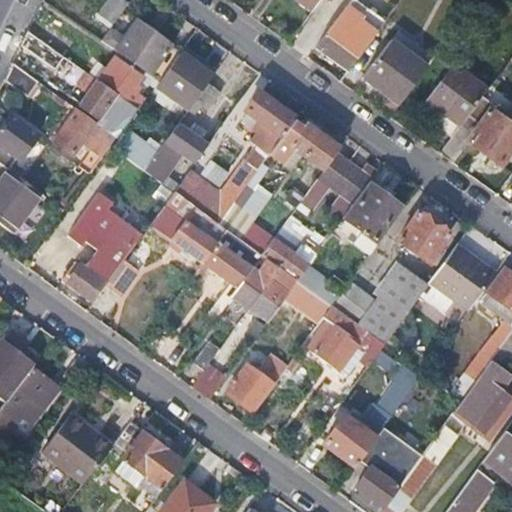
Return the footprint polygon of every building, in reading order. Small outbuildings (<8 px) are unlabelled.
[(110,29),(128,5),(120,0),(107,0),(94,18),(110,29)] [(295,0),(312,12),(320,0),(295,0)] [(386,19),(358,0),(350,0),(316,48),(348,71),(386,19)] [(161,78),(180,52),(136,22),(116,53),(144,74),(157,83),(161,78)] [(48,31),(41,42),(61,57),(63,59),(71,48),(48,31)] [(41,42),(28,33),(22,45),(53,68),(61,57),(41,42)] [(386,104),(394,110),(428,63),(392,38),(363,77),(390,97),(386,104)] [(212,75),(216,69),(185,47),(181,52),(212,75)] [(157,86),(188,108),(207,82),(212,75),(181,52),(157,86)] [(144,74),(116,53),(104,68),(95,81),(136,111),(144,101),(135,96),(139,89),(136,86),(144,74)] [(95,81),(104,68),(96,62),(87,75),(95,81)] [(461,124),(482,95),(487,88),(454,64),(427,99),(461,124)] [(13,65),(5,80),(30,99),(40,84),(13,65)] [(118,126),(123,130),(136,111),(95,81),(87,75),(82,83),(90,89),(80,107),(99,120),(110,105),(122,113),(119,119),(122,120),(118,126)] [(207,82),(188,108),(194,113),(201,103),(208,107),(220,91),(207,82)] [(218,222),(247,183),(269,152),(294,119),(295,117),(258,91),(245,110),(259,119),(253,128),(258,132),(251,141),(259,147),(208,215),(218,222)] [(440,153),(452,161),(467,140),(500,164),(511,147),(511,124),(502,117),(505,112),(482,95),(461,124),(440,153)] [(81,169),(89,175),(104,153),(116,139),(79,112),(55,146),(74,159),(83,147),(92,152),(81,169)] [(294,148),(323,169),(336,150),(339,147),(320,133),(324,127),(309,117),(302,125),(294,119),(269,152),(283,162),(294,148)] [(0,163),(9,170),(17,160),(20,162),(39,138),(10,118),(0,130),(0,163)] [(143,168),(174,190),(178,185),(165,174),(180,153),(194,163),(208,144),(200,139),(206,130),(198,124),(191,132),(178,122),(155,153),(143,168)] [(112,146),(143,168),(155,153),(124,130),(112,146)] [(323,169),(318,175),(331,184),(349,159),(336,150),(323,169)] [(354,200),(368,180),(372,175),(349,159),(331,184),(354,200)] [(0,225),(14,236),(42,195),(9,170),(9,172),(0,184),(0,225)] [(178,185),(174,190),(201,210),(215,190),(188,171),(178,185)] [(342,216),(377,242),(403,206),(390,197),(393,193),(384,186),(380,190),(368,180),(354,200),(342,216)] [(218,222),(226,228),(238,211),(236,208),(245,196),(247,197),(253,188),(247,183),(218,222)] [(202,261),(226,228),(218,222),(208,215),(201,210),(174,190),(151,222),(202,261)] [(98,193),(68,235),(82,245),(85,241),(101,252),(88,269),(81,264),(68,283),(94,302),(105,286),(123,261),(142,235),(108,210),(113,203),(98,193)] [(449,233),(418,210),(397,239),(428,262),(449,233)] [(462,240),(487,253),(494,239),(469,227),(462,240)] [(236,287),(261,253),(248,244),(226,228),(202,261),(236,287)] [(248,244),(261,253),(273,237),(260,228),(248,244)] [(308,263),(321,245),(306,234),(293,252),(273,237),(261,253),(279,266),(297,279),(308,263)] [(479,295),(495,272),(478,260),(476,262),(455,245),(437,270),(476,298),(479,295)] [(235,298),(249,308),(249,307),(279,266),(261,253),(236,287),(231,294),(221,307),(225,310),(235,298)] [(135,270),(123,261),(105,286),(117,295),(135,270)] [(297,279),(311,289),(322,274),(308,263),(297,279)] [(385,342),(427,284),(401,264),(376,300),(358,324),(366,329),(385,342)] [(266,320),(290,288),(297,279),(279,266),(249,307),(249,308),(266,320)] [(511,272),(509,270),(491,295),(503,304),(501,307),(505,310),(507,307),(511,310),(511,272)] [(309,302),(316,293),(311,289),(297,279),(290,288),(309,302)] [(332,305),(358,324),(376,300),(349,281),(332,305)] [(219,311),(221,307),(231,294),(225,290),(213,307),(219,311)] [(323,317),(332,305),(316,293),(309,302),(306,305),(323,317)] [(361,345),(324,319),(304,347),(341,373),(361,345)] [(475,380),(490,359),(511,330),(511,325),(503,319),(464,371),(475,380)] [(31,369),(40,358),(26,347),(25,348),(21,345),(26,340),(11,329),(0,344),(0,375),(17,388),(31,369)] [(379,350),(380,348),(385,342),(366,329),(360,336),(379,350)] [(207,366),(209,362),(220,348),(209,340),(196,357),(207,366)] [(381,351),(374,361),(396,377),(377,403),(373,401),(361,418),(371,424),(368,429),(376,434),(381,426),(417,376),(381,351)] [(57,382),(71,392),(93,363),(80,353),(57,382)] [(511,381),(511,375),(490,359),(475,380),(450,414),(491,444),(511,415),(511,396),(505,391),(511,381)] [(201,392),(210,398),(227,375),(209,362),(207,366),(192,386),(201,392)] [(225,391),(254,412),(284,370),(276,364),(266,378),(245,363),(225,391)] [(5,403),(22,416),(31,423),(58,389),(31,369),(17,388),(7,401),(5,403)] [(17,388),(0,375),(0,396),(7,401),(17,388)] [(0,409),(0,440),(15,420),(17,422),(22,416),(5,403),(0,409)] [(354,465),(359,459),(376,434),(368,429),(371,424),(361,418),(357,422),(344,413),(323,443),(354,465)] [(42,453),(82,485),(110,448),(112,445),(72,414),(42,453)] [(140,483),(157,495),(183,461),(131,422),(112,445),(110,448),(124,459),(123,460),(125,461),(126,460),(146,474),(140,483)] [(357,485),(384,506),(397,488),(422,455),(381,426),(376,434),(359,459),(370,467),(357,485)] [(511,435),(504,430),(480,463),(486,467),(490,462),(493,464),(501,453),(511,461),(511,435)] [(422,455),(397,488),(411,498),(436,463),(423,453),(422,455)] [(445,511),(481,511),(500,486),(477,469),(445,511)] [(207,511),(215,502),(185,480),(160,511),(207,511)]
